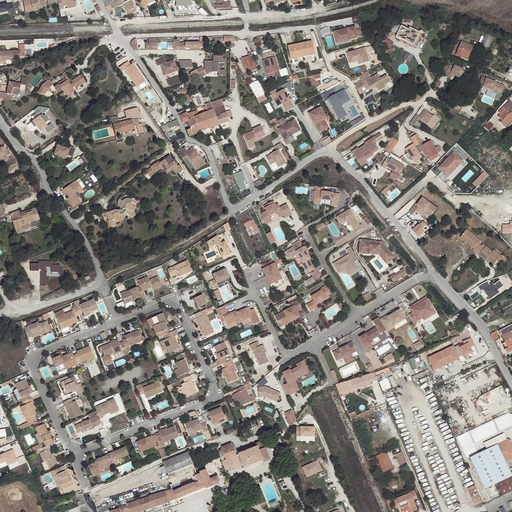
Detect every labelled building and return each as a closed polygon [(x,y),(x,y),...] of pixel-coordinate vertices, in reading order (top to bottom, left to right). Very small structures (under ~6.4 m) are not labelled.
[(45,0),(38,0),(39,0),(34,1),(33,0),(24,0),(26,10),(37,8),(47,6),(45,0)] [(58,0),(60,9),(65,8),(64,6),(69,5),(70,8),(78,7),(77,5),(78,5),(78,3),(77,3),(76,1),(73,2),(73,0),(64,0),(63,0),(58,0)] [(129,0),(126,2),(125,0),(119,0),(118,1),(110,5),(112,9),(118,6),(117,4),(122,2),(123,4),(127,11),(135,7),(131,0),(129,0)] [(8,4),(0,5),(0,13),(10,11),(10,13),(15,13),(14,4),(8,5),(8,4)] [(322,28),(323,36),(332,35),(331,27),(322,28)] [(358,39),(355,27),(347,29),(347,30),(345,31),(345,29),(336,31),(338,41),(347,39),(348,41),(358,39)] [(415,42),(420,33),(410,28),(409,30),(402,27),(396,37),(406,42),(408,38),(415,42)] [(338,41),(336,31),(334,32),(337,43),(348,41),(347,39),(338,41)] [(406,42),(405,44),(415,49),(423,34),(420,33),(415,42),(408,38),(406,42)] [(489,48),(494,37),(486,33),(481,45),(489,48)] [(173,43),(173,51),(185,51),(185,47),(190,47),(190,51),(200,51),(200,47),(203,47),(203,42),(173,43)] [(312,42),(300,44),(303,56),(315,53),(312,42)] [(473,46),(461,42),(456,55),(462,58),(463,54),(469,57),(473,46)] [(303,56),(300,44),(288,46),(291,58),(303,56)] [(6,51),(0,51),(0,61),(5,61),(5,60),(15,59),(15,57),(20,57),(20,50),(10,51),(10,52),(6,52),(6,51)] [(364,50),(346,54),(348,62),(358,60),(359,66),(367,64),(364,50)] [(405,58),(411,61),(414,55),(408,52),(405,58)] [(258,69),(252,55),(243,58),(249,73),(258,69)] [(223,58),(223,56),(213,56),(213,61),(204,61),(204,69),(202,70),(205,75),(211,72),(218,72),(218,76),(226,76),(225,70),(221,70),(219,69),(219,68),(218,66),(218,63),(225,63),(225,58),(223,58)] [(163,70),(164,75),(177,70),(174,60),(166,62),(165,57),(155,61),(157,65),(160,64),(162,69),(163,68),(164,70),(163,70)] [(269,74),(278,71),(281,70),(280,67),(278,68),(275,57),(263,61),(267,74),(269,74)] [(181,68),(193,67),(193,59),(181,60),(181,68)] [(127,62),(118,68),(121,72),(124,69),(137,87),(145,81),(132,63),(130,65),(127,62)] [(460,77),(464,69),(454,65),(453,66),(450,65),(446,73),(450,75),(451,73),(454,74),(460,77)] [(190,73),(194,81),(205,75),(202,70),(200,67),(190,73)] [(30,83),(35,87),(44,77),(39,73),(30,83)] [(65,78),(61,81),(62,83),(59,85),(58,85),(54,87),(53,86),(53,85),(47,89),(46,92),(51,91),(51,93),(56,91),(58,93),(62,91),(66,97),(74,92),(72,88),(75,86),(76,88),(85,82),(81,75),(72,81),(72,82),(70,84),(65,78)] [(384,87),(391,84),(387,77),(381,81),(378,76),(366,83),(365,81),(355,86),(360,96),(371,89),(372,87),(375,86),(379,93),(385,89),(384,87)] [(500,83),(482,76),(478,86),(483,88),(483,86),(487,88),(486,89),(498,94),(500,88),(498,87),(500,83)] [(0,98),(11,101),(12,96),(14,96),(18,93),(19,91),(24,92),(26,79),(21,78),(20,85),(12,83),(8,86),(6,94),(0,92),(0,98)] [(43,96),(46,92),(47,89),(53,85),(49,80),(42,85),(38,93),(43,96)] [(274,91),(271,92),(277,106),(283,104),(285,110),(293,106),(288,96),(294,93),(294,80),(282,86),(284,91),(275,95),(274,91)] [(265,95),(264,95),(259,81),(249,85),(257,98),(265,95)] [(182,95),(189,92),(188,87),(180,90),(182,95)] [(335,121),(346,115),(340,104),(349,100),(343,90),(330,96),(327,91),(321,94),(335,121)] [(216,100),(211,102),(211,103),(214,111),(216,117),(218,122),(219,125),(229,121),(224,105),(218,108),(216,100)] [(511,111),(511,103),(509,101),(498,112),(501,115),(498,117),(501,120),(499,122),(505,128),(511,120),(511,112),(511,111)] [(210,128),(219,125),(218,122),(216,117),(214,111),(211,103),(205,105),(205,106),(208,111),(204,113),(206,116),(210,128)] [(35,120),(31,123),(34,126),(36,125),(41,130),(44,128),(48,132),(54,128),(51,124),(50,124),(48,121),(54,116),(50,111),(45,115),(43,113),(49,109),(48,108),(38,106),(33,110),(35,113),(32,116),(35,120)] [(204,131),(210,128),(206,116),(204,113),(208,111),(205,106),(196,110),(196,111),(198,116),(201,123),(204,129),(204,131)] [(132,126),(136,125),(138,124),(137,115),(139,115),(137,108),(128,110),(130,120),(119,123),(118,121),(112,123),(115,136),(121,134),(121,132),(132,130),(132,126)] [(318,131),(327,125),(325,122),(328,121),(325,116),(320,108),(308,115),(318,131)] [(118,120),(118,121),(119,123),(130,120),(128,110),(124,111),(126,118),(118,120)] [(201,132),(204,131),(204,129),(201,123),(198,116),(196,111),(193,112),(194,117),(195,118),(196,122),(198,126),(200,131),(201,132)] [(416,114),(409,123),(414,125),(419,119),(432,129),(438,120),(425,111),(420,117),(416,114)] [(195,118),(194,117),(193,112),(188,114),(187,112),(179,116),(183,123),(187,122),(195,118)] [(196,122),(195,118),(187,122),(191,129),(198,126),(196,122)] [(285,122),(284,118),(277,122),(279,125),(280,125),(281,127),(278,129),(285,143),(293,139),(292,136),(290,132),(292,131),(293,132),(299,129),(295,120),(285,125),(284,123),(285,122)] [(178,124),(177,120),(167,124),(168,128),(169,128),(178,124)] [(491,130),(495,125),(491,122),(487,127),(491,130)] [(329,128),(327,125),(318,131),(319,134),(329,128)] [(186,131),(189,137),(201,132),(200,131),(198,126),(191,129),(186,131)] [(261,126),(244,135),(248,143),(266,135),(261,126)] [(378,134),(372,138),(375,142),(381,138),(378,134)] [(417,134),(410,138),(417,149),(423,146),(417,134)] [(375,142),(372,138),(365,142),(366,144),(363,145),(357,150),(356,148),(350,152),(352,156),(354,159),(359,167),(365,163),(364,161),(371,156),(370,155),(375,151),(371,145),(375,142)] [(400,144),(394,140),(386,150),(392,154),(400,144)] [(431,141),(423,146),(417,149),(420,153),(423,151),(428,160),(441,151),(438,146),(435,148),(431,141)] [(279,150),(283,147),(281,143),(274,147),(277,151),(266,157),(270,165),(275,162),(278,160),(281,165),(286,163),(279,150)] [(405,149),(414,162),(422,157),(413,144),(405,149)] [(72,158),(75,149),(70,147),(69,150),(58,145),(54,154),(66,159),(68,156),(72,158)] [(178,153),(183,161),(187,158),(196,171),(206,164),(200,156),(199,157),(195,152),(192,147),(186,152),(184,149),(178,153)] [(455,151),(440,167),(449,176),(464,160),(455,151)] [(85,163),(90,160),(86,154),(82,157),(85,163)] [(400,173),(404,166),(391,158),(390,159),(386,157),(381,166),(385,168),(386,166),(393,170),(394,171),(393,172),(392,171),(389,176),(394,179),(396,180),(400,175),(399,174),(400,173)] [(171,160),(166,159),(165,160),(167,163),(166,164),(164,161),(159,164),(158,163),(150,169),(151,169),(144,174),(150,179),(156,176),(154,174),(152,172),(157,169),(159,171),(162,169),(164,171),(171,172),(172,170),(176,174),(181,171),(178,166),(177,167),(176,166),(175,163),(174,164),(173,163),(170,165),(169,164),(173,161),(171,160)] [(486,170),(474,183),(479,187),(490,174),(486,170)] [(240,172),(234,175),(240,190),(246,188),(240,172)] [(77,192),(82,189),(76,181),(60,191),(63,195),(66,194),(69,191),(70,194),(68,195),(69,196),(68,197),(66,199),(72,208),(80,203),(74,194),(77,192)] [(330,206),(337,207),(339,195),(321,192),(314,191),(312,204),(319,205),(320,200),(331,201),(330,206)] [(418,211),(423,215),(427,208),(434,213),(438,207),(432,202),(431,203),(423,197),(419,204),(417,203),(411,212),(415,214),(418,211)] [(125,213),(128,215),(131,218),(133,218),(135,218),(137,217),(134,212),(136,206),(131,204),(132,199),(128,198),(126,199),(124,200),(122,201),(119,199),(117,202),(117,204),(120,206),(118,210),(115,210),(106,213),(107,217),(108,220),(107,221),(108,225),(109,227),(111,227),(116,226),(115,225),(115,223),(119,221),(119,222),(121,222),(123,221),(124,220),(124,219),(122,215),(125,213)] [(283,216),(284,218),(291,214),(286,205),(279,208),(278,205),(274,207),(271,203),(268,205),(269,207),(265,209),(266,212),(260,214),(265,225),(271,222),(269,217),(276,213),(277,214),(281,212),(283,216)] [(39,220),(36,209),(26,212),(26,214),(21,215),(19,212),(10,215),(13,222),(16,233),(22,231),(20,226),(39,220)] [(357,225),(347,210),(334,218),(338,226),(344,222),(347,220),(349,225),(348,226),(351,229),(353,233),(361,228),(359,224),(357,225)] [(424,221),(413,230),(418,236),(424,231),(422,229),(427,225),(424,221)] [(503,225),(503,233),(511,232),(511,222),(510,222),(510,225),(503,225)] [(230,223),(225,225),(228,231),(233,229),(230,223)] [(471,253),(477,246),(475,244),(477,241),(463,229),(456,237),(470,249),(468,250),(471,253)] [(265,235),(270,244),(275,242),(270,233),(265,235)] [(217,238),(205,243),(208,249),(216,245),(222,258),(229,254),(224,242),(220,244),(217,238)] [(379,242),(359,240),(357,253),(377,255),(383,263),(391,257),(379,242)] [(302,248),(297,241),(291,245),(292,247),(287,250),(292,258),(297,255),(302,264),(301,264),(304,269),(306,268),(308,273),(314,269),(308,260),(310,259),(306,253),(303,248),(302,247),(302,248)] [(477,246),(471,253),(480,262),(482,259),(489,265),(496,256),(490,250),(488,252),(482,247),(480,249),(477,246)] [(356,260),(348,247),(344,250),(347,255),(332,264),(336,271),(345,265),(349,273),(356,269),(352,262),(356,260)] [(288,260),(292,258),(287,250),(283,253),(288,260)] [(40,263),(32,264),(33,273),(43,273),(44,288),(52,287),(51,271),(49,271),(49,269),(54,268),(54,272),(62,272),(66,277),(70,274),(65,267),(63,268),(62,265),(55,265),(54,260),(40,261),(40,263)] [(179,277),(186,274),(191,271),(187,261),(175,266),(178,274),(178,275),(179,277)] [(264,271),(274,266),(272,262),(262,267),(264,271)] [(345,265),(336,271),(337,273),(344,269),(347,275),(349,273),(345,265)] [(270,287),(282,281),(275,266),(274,266),(264,271),(263,272),(270,287)] [(401,268),(388,277),(391,282),(404,273),(401,268)] [(215,281),(211,282),(215,290),(219,288),(217,284),(229,279),(225,270),(213,276),(215,281)] [(148,276),(138,280),(141,285),(143,291),(147,289),(147,288),(152,286),(153,290),(162,286),(158,276),(150,279),(148,276)] [(307,286),(314,282),(311,277),(304,282),(307,286)] [(485,279),(476,286),(478,290),(483,287),(488,295),(503,284),(499,278),(491,283),(490,282),(488,283),(485,279)] [(143,291),(141,285),(137,287),(137,286),(127,291),(126,290),(121,292),(125,303),(131,300),(133,299),(134,300),(141,297),(141,296),(145,295),(143,291)] [(306,305),(309,312),(316,307),(315,306),(318,304),(317,302),(324,298),(323,296),(327,295),(328,294),(324,287),(319,289),(320,291),(310,297),(313,301),(306,305)] [(368,300),(374,297),(370,292),(365,295),(368,300)] [(196,307),(206,302),(202,293),(192,297),(196,307)] [(317,302),(318,304),(329,298),(327,295),(323,296),(324,298),(317,302)] [(407,307),(408,309),(425,299),(424,297),(407,307)] [(83,312),(84,314),(90,311),(90,312),(98,309),(94,299),(80,305),(83,312)] [(425,299),(408,309),(410,312),(407,314),(412,324),(416,321),(421,319),(422,320),(434,313),(425,299)] [(78,300),(74,302),(76,306),(76,307),(79,314),(83,312),(80,305),(78,300)] [(302,309),(298,300),(289,305),(291,308),(279,314),(281,317),(276,320),(280,327),(290,322),(289,321),(290,320),(291,320),(291,321),(292,321),(299,318),(296,312),(302,309)] [(55,313),(61,329),(68,327),(68,326),(72,324),(78,321),(76,317),(79,315),(79,314),(76,307),(72,308),(73,311),(65,314),(63,310),(55,313)] [(228,315),(224,307),(216,311),(222,325),(226,323),(227,326),(236,322),(235,321),(240,320),(241,323),(250,319),(254,326),(260,323),(254,310),(251,311),(249,308),(237,314),(237,315),(233,317),(232,314),(228,315)] [(207,313),(205,308),(194,313),(200,326),(202,325),(202,327),(201,329),(202,332),(212,328),(206,314),(207,313)] [(386,315),(378,320),(383,327),(390,323),(392,326),(404,319),(398,309),(386,316),(386,315)] [(163,335),(169,332),(165,324),(164,321),(165,320),(162,313),(150,318),(154,326),(152,326),(157,337),(163,335)] [(378,320),(377,317),(371,321),(375,327),(358,338),(366,351),(372,347),(368,341),(379,334),(385,330),(383,327),(378,320)] [(43,334),(51,331),(49,327),(51,326),(50,323),(48,324),(47,321),(39,324),(39,322),(25,328),(28,338),(32,336),(32,334),(36,333),(42,330),(42,332),(43,334)] [(392,326),(390,323),(383,327),(385,330),(386,332),(393,327),(392,326)] [(511,323),(499,331),(508,347),(505,349),(507,352),(511,349),(511,323)] [(125,338),(122,339),(122,341),(126,349),(129,347),(128,345),(136,342),(142,339),(138,329),(124,335),(125,338)] [(177,334),(175,329),(169,332),(163,335),(165,339),(162,340),(166,349),(168,348),(170,352),(179,348),(177,344),(176,344),(173,340),(175,339),(173,336),(177,334)] [(429,359),(435,371),(459,359),(459,358),(463,355),(464,357),(473,352),(470,348),(474,346),(470,338),(463,342),(465,346),(460,348),(459,346),(454,348),(453,347),(429,359)] [(123,355),(127,353),(126,351),(126,349),(122,341),(118,342),(116,343),(115,340),(100,346),(103,355),(112,352),(113,354),(121,351),(123,355)] [(422,340),(416,344),(419,350),(426,347),(422,340)] [(126,349),(126,351),(138,346),(136,342),(128,345),(129,347),(126,349)] [(215,360),(217,365),(222,363),(227,361),(225,356),(229,354),(224,342),(214,346),(216,351),(219,358),(217,359),(215,360)] [(260,347),(258,342),(250,346),(252,351),(253,351),(260,367),(269,363),(266,356),(265,357),(263,354),(265,354),(267,353),(263,346),(260,347)] [(350,354),(356,351),(351,342),(346,345),(346,346),(342,348),(343,349),(339,350),(339,349),(332,352),(336,361),(342,358),(343,359),(351,355),(350,354)] [(76,353),(72,355),(75,362),(79,360),(80,361),(85,359),(93,356),(89,345),(75,351),(76,353)] [(64,370),(76,364),(75,362),(72,355),(71,353),(62,357),(60,358),(59,356),(51,359),(56,371),(64,368),(64,370)] [(385,357),(388,363),(396,358),(393,353),(385,357)] [(180,375),(189,371),(183,358),(174,363),(180,375)] [(233,364),(231,359),(227,361),(222,363),(224,367),(222,368),(225,376),(228,382),(238,378),(235,371),(232,365),(233,364)] [(300,371),(307,368),(304,361),(297,364),(298,367),(291,370),(290,369),(283,372),(288,383),(285,384),(289,394),(297,391),(293,380),(293,377),(301,374),(300,371)] [(373,362),(368,365),(371,372),(376,370),(373,362)] [(310,373),(307,368),(300,371),(301,374),(293,377),(293,380),(297,391),(300,390),(296,381),(297,379),(310,373)] [(374,372),(355,379),(359,388),(371,384),(370,382),(377,380),(374,372)] [(192,379),(190,374),(182,378),(184,382),(180,383),(186,396),(196,392),(193,386),(192,383),(190,380),(192,379)] [(75,390),(77,395),(84,392),(80,382),(77,383),(73,376),(65,380),(66,384),(64,386),(67,393),(75,390)] [(18,399),(19,403),(22,402),(23,401),(30,398),(28,394),(30,393),(27,386),(24,379),(14,383),(20,397),(18,399)] [(261,388),(268,382),(265,379),(258,385),(261,388)] [(355,379),(336,385),(340,394),(348,392),(346,387),(352,385),(354,390),(359,388),(355,379)] [(137,390),(139,396),(144,394),(146,398),(163,391),(159,381),(137,390)] [(250,389),(248,383),(235,388),(237,392),(235,393),(240,406),(251,401),(246,391),(250,389)] [(267,388),(259,389),(260,398),(266,397),(278,402),(281,394),(267,388)] [(32,401),(30,398),(23,401),(25,404),(23,405),(20,407),(26,422),(17,426),(19,430),(28,426),(36,422),(33,415),(35,414),(33,410),(30,402),(32,401)] [(70,398),(63,402),(65,406),(66,404),(69,410),(67,411),(71,419),(81,414),(75,400),(72,401),(70,398)] [(95,409),(96,412),(98,416),(99,418),(103,417),(102,415),(109,412),(118,409),(114,399),(98,405),(98,407),(95,409)] [(211,421),(218,419),(225,416),(220,406),(208,411),(211,421)] [(286,412),(290,425),(298,423),(295,409),(286,412)] [(206,426),(204,421),(199,423),(198,418),(184,424),(187,432),(206,426)] [(244,435),(260,428),(256,421),(240,428),(244,435)] [(48,444),(53,442),(49,433),(48,432),(46,433),(45,431),(42,423),(33,428),(38,437),(40,437),(44,446),(48,444)] [(97,425),(100,423),(79,423),(78,424),(81,431),(85,430),(90,427),(92,428),(98,425),(97,425)] [(158,442),(177,435),(173,425),(158,431),(160,435),(155,436),(158,442)] [(208,430),(206,426),(187,432),(188,434),(195,432),(201,429),(202,432),(208,430)] [(314,437),(315,427),(308,427),(308,428),(306,428),(306,427),(301,427),(300,436),(314,437)] [(486,442),(489,449),(509,439),(506,433),(486,442)] [(159,446),(158,442),(154,443),(152,435),(151,436),(150,435),(135,441),(139,452),(154,446),(155,448),(159,446)] [(163,442),(177,435),(158,442),(159,446),(164,444),(163,442)] [(503,495),(511,490),(511,475),(511,476),(505,463),(511,459),(511,439),(509,439),(489,449),(469,458),(485,489),(497,484),(503,495)] [(232,443),(221,448),(230,470),(241,465),(232,443)] [(50,447),(48,444),(44,446),(40,448),(42,451),(39,453),(43,461),(45,461),(49,467),(57,463),(54,456),(52,457),(50,453),(48,448),(50,447)] [(257,447),(239,455),(240,457),(244,467),(250,465),(256,463),(257,465),(270,460),(265,447),(263,448),(262,444),(257,446),(257,447)] [(125,447),(108,453),(112,462),(117,461),(116,459),(128,454),(125,447)] [(9,465),(20,461),(16,449),(0,455),(0,465),(8,462),(9,465)] [(387,450),(374,456),(382,473),(394,468),(387,450)] [(112,462),(108,453),(104,454),(105,456),(96,459),(96,460),(97,462),(94,463),(92,464),(93,467),(89,469),(92,476),(101,472),(100,469),(109,465),(109,464),(112,462)] [(197,474),(196,471),(188,453),(163,463),(169,476),(172,484),(170,485),(172,489),(172,492),(198,482),(195,476),(197,474)] [(319,461),(302,468),(306,478),(323,470),(319,461)] [(63,464),(50,471),(52,476),(56,474),(58,477),(54,479),(59,490),(64,487),(63,483),(71,480),(68,475),(66,475),(64,470),(66,469),(63,464)] [(172,492),(172,489),(165,491),(169,502),(206,487),(207,488),(213,486),(209,477),(206,470),(200,473),(197,474),(195,476),(198,482),(172,492)] [(219,481),(217,476),(216,475),(209,477),(213,486),(218,483),(219,481)] [(393,500),(397,508),(400,507),(401,509),(402,511),(403,511),(411,509),(412,511),(418,509),(414,500),(417,498),(414,490),(410,492),(411,493),(393,500)] [(165,491),(157,494),(161,504),(169,502),(165,491)] [(157,494),(149,496),(153,507),(161,504),(157,494)] [(149,496),(138,500),(141,510),(153,507),(149,496)] [(137,511),(141,510),(138,500),(127,504),(129,511),(137,511)]
